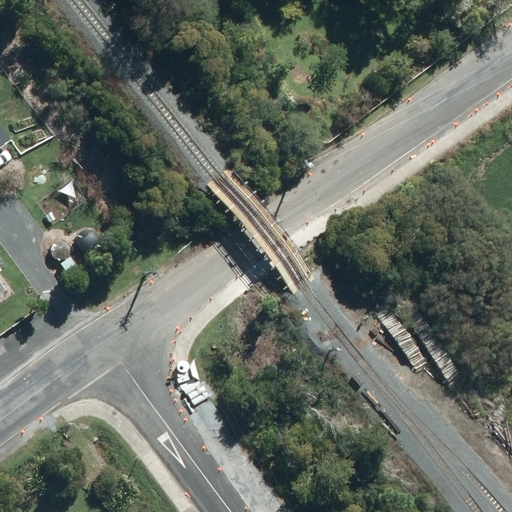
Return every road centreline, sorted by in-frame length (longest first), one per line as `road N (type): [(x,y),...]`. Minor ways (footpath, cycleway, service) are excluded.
road 1 (tertiary): [(511,53),(106,344)]
road 2 (residential): [(232,511),(106,344)]
road 3 (tertiary): [(106,344),(0,423)]
